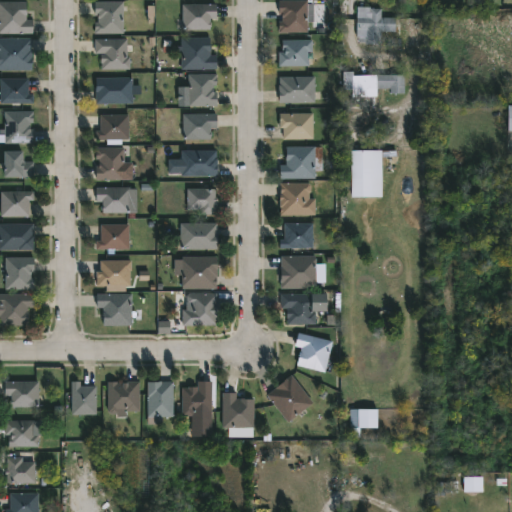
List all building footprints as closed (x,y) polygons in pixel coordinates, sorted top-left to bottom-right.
[(307,0),(307,10),(307,32),(279,33),(278,21),(282,21),(282,18),(280,18),(280,13),(278,13),(278,1),(307,0)] [(27,16),(27,20),(34,20),(34,34),(0,33),(0,2),(29,3),(29,16),(27,16)] [(122,11),(122,35),(94,34),(94,23),(97,23),(97,16),(94,16),(94,2),(123,3),(122,11)] [(207,29),(185,29),(184,4),(213,4),(213,18),(207,18),(207,29)] [(368,7),(368,8),(378,9),(378,17),(392,18),(392,31),(378,31),(378,45),(362,44),(362,42),(356,42),(356,37),(354,37),(355,7),(368,7)] [(31,72),(0,71),(0,38),(31,38),(31,72)] [(210,49),(210,57),(215,56),(215,69),(180,69),(180,38),(210,38),(210,49)] [(126,45),(127,58),(130,58),(130,70),(103,70),(103,64),(101,64),(101,54),(94,54),(94,40),(126,40),(126,45)] [(311,40),(311,52),(306,52),(306,60),(308,61),(308,66),(278,67),(278,52),(283,52),(283,48),(281,48),(281,40),(311,40)] [(357,72),(357,76),(404,76),(404,94),(389,94),(389,89),(375,89),(375,97),(351,97),(351,90),(342,90),(342,72),(357,72)] [(213,91),(213,93),(216,93),(216,106),(188,106),(188,75),(216,75),(216,85),(213,85),(213,91)] [(314,102),(278,102),(279,77),(314,77),(314,102)] [(132,104),(95,104),(95,78),(132,78),(132,104)] [(28,91),(28,95),(33,95),(33,103),(0,103),(0,79),(28,79),(28,91)] [(29,123),(30,131),(33,131),(33,144),(3,144),(3,112),(33,112),(33,123),(29,123)] [(313,114),(312,139),(282,138),(282,128),(279,128),(279,113),(313,114)] [(107,140),(95,140),(95,131),(99,131),(100,115),(128,116),(128,140),(107,140)] [(210,130),(211,140),(182,140),(182,115),(216,115),(216,128),(210,128),(210,130)] [(313,147),(313,148),(321,148),(322,172),(314,172),(314,179),(280,179),(279,166),(285,166),(285,147),(313,147)] [(124,148),(124,180),(96,180),(96,167),(98,167),(98,160),(95,160),(95,148),(124,148)] [(215,177),(181,177),(182,150),(216,150),(215,177)] [(381,198),(351,198),(351,151),(381,151),(381,198)] [(21,160),(21,162),(33,162),(34,179),(2,178),(1,153),(21,152),(21,160)] [(308,194),(308,199),(314,199),(314,215),(279,215),(277,194),(279,194),(279,183),(308,183),(310,185),(310,192),(308,194)] [(129,198),(129,214),(134,214),(134,218),(125,218),(125,213),(102,212),(102,202),(96,202),(96,187),(129,188),(129,198)] [(213,202),(213,214),(196,214),(196,210),(184,210),(185,189),(213,189),(213,202)] [(29,218),(0,217),(0,192),(33,193),(33,201),(29,201),(29,218)] [(214,243),(214,249),(182,249),(182,246),(177,246),(177,235),(182,235),(182,223),(214,223),(214,243)] [(33,250),(0,250),(0,224),(33,224),(33,250)] [(293,249),(279,249),(279,240),(284,240),(284,224),(312,224),(312,249),(293,249)] [(128,225),(129,250),(114,249),(114,254),(106,254),(106,250),(96,250),(95,241),(101,241),(100,225),(128,225)] [(217,276),(218,290),(185,291),(184,257),(217,257),(217,276)] [(314,288),(281,287),(281,257),(315,257),(314,288)] [(31,277),(31,279),(33,279),(33,291),(4,291),(5,258),(34,258),(33,271),(31,271),(31,277)] [(130,278),(130,287),(121,287),(121,292),(105,292),(105,286),(96,286),(96,271),(99,271),(99,261),(130,261),(130,278)] [(312,293),(312,294),(320,295),(320,309),(313,309),(313,312),(315,312),(315,324),(288,323),(288,318),(286,318),(286,308),(280,308),(280,293),(312,293)] [(131,295),(131,327),(102,327),(102,309),(96,309),(96,294),(131,295)] [(217,326),(182,326),(182,310),(186,310),(186,296),(188,294),(217,294),(217,326)] [(33,307),(33,309),(27,309),(27,327),(0,327),(0,295),(33,295),(33,307)] [(331,340),(324,371),(295,364),(298,351),(300,352),(301,347),(295,346),(298,332),(331,340)] [(299,415),(291,421),(268,393),(291,375),(313,403),(299,415)] [(139,380),(138,410),(118,408),(118,413),(111,413),(107,411),(107,381),(139,380)] [(37,396),(37,407),(10,406),(10,396),(4,396),(4,381),(37,381),(37,396)] [(80,382),(80,385),(96,385),(96,414),(71,414),(71,381),(80,382)] [(174,382),(173,417),(162,416),(161,425),(146,424),(147,381),(174,382)] [(194,413),(194,416),(182,416),(181,387),(196,386),(197,381),(211,381),(212,413),(194,413)] [(236,393),(236,399),(253,399),(254,437),(227,437),(227,428),(222,428),(222,393),(236,393)] [(377,410),(350,410),(350,436),(359,436),(359,428),(377,428),(377,410)] [(32,427),(32,435),(37,435),(37,446),(7,446),(7,437),(9,437),(9,435),(3,435),(4,420),(34,421),(34,425),(32,427)] [(22,457),(22,462),(35,462),(35,483),(6,483),(6,475),(4,475),(5,469),(7,469),(7,457),(22,457)] [(464,493),(483,492),(482,478),(463,478),(464,493)] [(4,511),(4,509),(9,509),(9,493),(37,493),(37,511),(4,511)]
